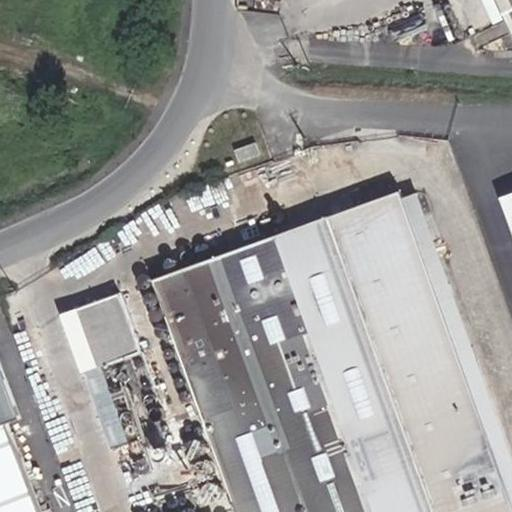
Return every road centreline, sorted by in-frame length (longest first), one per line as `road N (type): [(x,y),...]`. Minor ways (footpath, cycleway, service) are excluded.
road 1 (unclassified): [(0,241),(117,179),(162,129),(193,71),(203,0)]
road 2 (unknown): [(106,511),(6,238)]
road 3 (unknown): [(396,113),(459,205),(511,314)]
